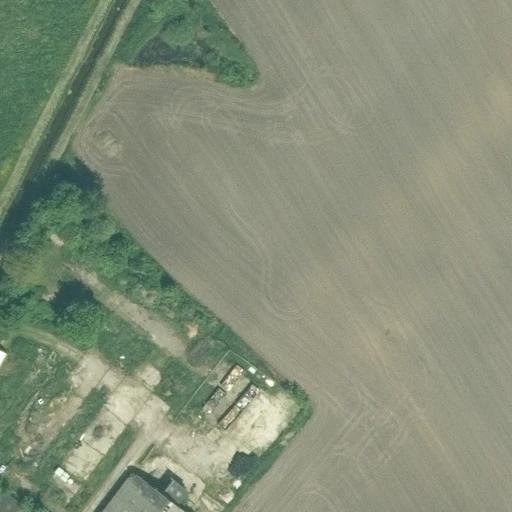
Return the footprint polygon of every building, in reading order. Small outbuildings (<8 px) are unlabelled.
[(62,224),(57,234),(74,244),(80,234),(62,224)] [(0,390),(0,439),(58,365),(34,346),(0,390)] [(67,439),(67,424),(33,425),(33,446),(55,446),(55,439),(67,439)] [(133,471),(101,511),(187,511),(177,505),(187,491),(170,478),(160,492),(133,471)] [(72,510),(84,489),(72,482),(60,503),(72,510)] [(37,511),(0,485),(0,511),(37,511)]
